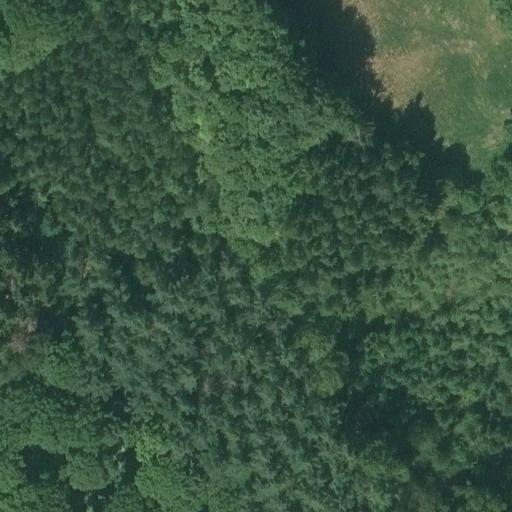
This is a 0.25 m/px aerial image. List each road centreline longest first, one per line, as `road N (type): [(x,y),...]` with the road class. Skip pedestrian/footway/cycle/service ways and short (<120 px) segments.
road 1 (track): [(452,511),(378,423),(251,220),(196,69),(188,0)]
road 2 (unknown): [(429,511),(346,413),(242,235),(189,109),(167,0)]
